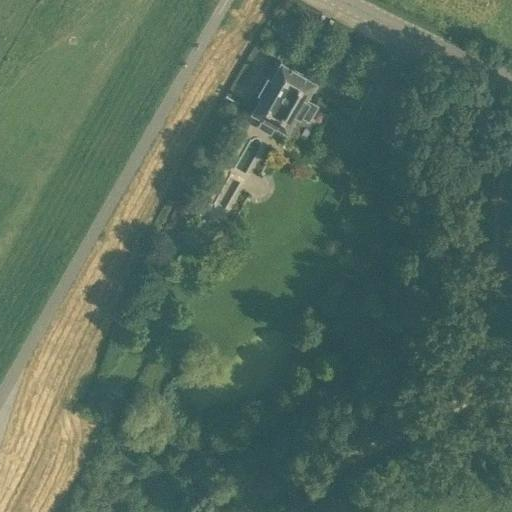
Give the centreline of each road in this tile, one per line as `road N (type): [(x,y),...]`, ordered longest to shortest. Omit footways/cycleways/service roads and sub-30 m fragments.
road 1 (track): [(511,378),(240,511)]
road 2 (tertiary): [(511,82),(339,0)]
